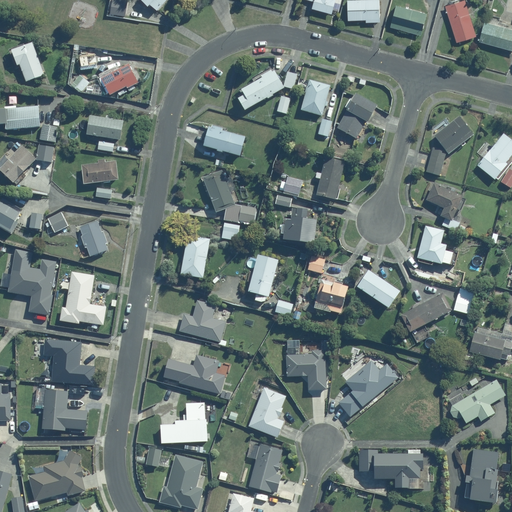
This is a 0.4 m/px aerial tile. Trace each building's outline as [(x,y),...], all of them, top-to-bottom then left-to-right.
[(128,3),(114,0),(113,0),(111,15),(125,17),(128,3)] [(167,0),(142,0),(150,7),(151,5),(158,11),(167,0)] [(332,15),(335,0),(308,0),(315,2),(313,10),(332,15)] [(380,23),(379,0),(347,1),(348,21),(366,20),(366,23),(380,23)] [(477,37),(465,2),(446,9),(458,43),(477,37)] [(421,36),(426,16),(397,7),(391,27),(421,36)] [(491,17),(489,26),(485,25),(480,43),(511,51),(511,32),(495,28),(498,19),(491,17)] [(45,78),(33,45),(12,53),(17,68),(20,67),(26,84),(45,78)] [(137,87),(129,67),(119,71),(117,67),(100,74),(102,80),(100,80),(108,97),(127,89),(128,91),(137,87)] [(245,113),(284,91),(273,71),(260,78),(261,80),(241,92),(244,98),(238,101),(245,113)] [(298,76),(288,73),(284,89),(294,91),(298,76)] [(90,81),(82,75),(73,88),(81,94),(90,81)] [(331,87),(310,82),(302,111),(323,117),(331,87)] [(378,110),(356,97),(338,129),(357,140),(366,123),(369,125),(378,110)] [(290,100),(281,98),(278,113),(287,115),(290,100)] [(40,130),(38,108),(6,111),(6,113),(0,113),(0,128),(8,128),(9,133),(40,130)] [(87,137),(121,143),(125,123),(113,121),(114,118),(106,117),(105,120),(90,117),(87,137)] [(332,121),(322,119),(319,136),(329,138),(332,121)] [(449,156),(474,137),(460,119),(450,126),(446,120),(431,131),(449,156)] [(224,129),(211,126),(205,149),(241,158),(245,140),(223,134),(224,129)] [(58,130),(44,128),(42,143),(56,145),(58,130)] [(511,158),(511,143),(504,136),(478,167),(496,182),(509,166),(507,165),(511,158)] [(114,144),(98,142),(97,151),(112,153),(114,144)] [(55,150),(40,148),(38,162),(53,164),(55,150)] [(36,162),(21,149),(15,157),(14,156),(0,172),(0,175),(14,187),(15,185),(18,187),(26,178),(24,176),(36,162)] [(442,152),(433,150),(428,175),(442,178),(446,157),(442,156),(442,152)] [(84,187),(119,183),(116,163),(105,164),(105,160),(99,161),(99,165),(81,167),(84,187)] [(345,165),(327,160),(317,197),(336,202),(345,165)] [(511,187),(511,171),(510,170),(501,183),(510,190),(511,187)] [(221,173),(204,179),(217,214),(226,210),(235,207),(229,193),(235,191),(231,179),(224,182),(221,173)] [(302,184),(287,180),(284,193),(299,197),(302,184)] [(466,201),(435,186),(427,202),(445,210),(441,218),(445,220),(441,227),(455,233),(460,224),(453,221),(458,211),(461,212),(466,201)] [(112,191),(96,189),(95,198),(111,201),(112,191)] [(292,200),(277,196),(275,206),(290,209),(292,200)] [(0,229),(12,237),(19,226),(15,224),(23,212),(2,199),(0,202),(0,229)] [(235,207),(226,210),(225,221),(252,226),(256,205),(247,204),(246,207),(234,205),(235,207)] [(285,242),(314,245),(316,222),(308,221),(309,213),(297,212),(296,221),(286,220),(286,227),(281,227),(280,236),(285,237),(285,242)] [(68,228),(60,213),(48,219),(56,235),(68,228)] [(43,216),(32,215),(30,230),(41,231),(43,216)] [(101,233),(98,223),(81,229),(83,236),(81,237),(85,249),(87,249),(90,258),(108,252),(105,245),(107,244),(103,232),(101,233)] [(239,227),(224,224),(222,239),(237,242),(239,227)] [(444,232),(426,227),(418,260),(442,266),(443,265),(451,267),(455,254),(445,252),(446,248),(440,247),(444,232)] [(210,241),(188,237),(181,277),(203,281),(210,241)] [(32,255),(16,252),(12,276),(4,275),(2,289),(9,290),(9,293),(34,297),(31,313),(50,317),(54,297),(50,297),(56,266),(42,263),(40,271),(30,269),(32,255)] [(280,262),(259,256),(249,294),(257,297),(256,302),(265,304),(266,298),(270,299),(280,262)] [(321,275),(325,260),(311,256),(307,271),(321,275)] [(401,293),(369,272),(372,268),(364,263),(358,272),(366,277),(357,289),(389,310),(401,293)] [(95,276),(72,273),(66,309),(62,309),(60,321),(80,325),(80,323),(91,325),(90,328),(97,330),(97,326),(103,327),(106,309),(90,306),(95,276)] [(341,317),(348,288),(322,281),(320,287),(318,286),(314,299),(317,300),(314,310),(341,317)] [(475,295),(460,290),(453,310),(469,315),(475,295)] [(451,312),(443,296),(404,316),(413,333),(451,312)] [(216,306),(197,302),(193,318),(184,316),(180,333),(221,343),(226,323),(213,320),(216,306)] [(293,307),(278,303),(275,314),(290,318),(293,307)] [(511,338),(478,330),(472,354),(501,362),(502,358),(510,360),(511,350),(511,338)] [(45,341),(44,357),(55,358),(53,373),(52,381),(94,385),(96,369),(80,367),(82,345),(45,341)] [(313,357),(287,358),(288,379),(309,378),(310,393),(327,392),(326,352),(313,352),(313,357)] [(220,364),(197,357),(194,368),(169,361),(164,380),(178,383),(178,385),(220,396),(226,379),(216,376),(220,364)] [(351,418),(397,379),(386,365),(379,371),(371,363),(346,384),(353,392),(339,403),(351,418)] [(496,382),(463,400),(460,395),(450,401),(453,406),(452,406),(452,407),(452,408),(451,408),(451,409),(451,410),(451,411),(451,412),(451,413),(451,414),(452,415),(452,416),(452,417),(453,417),(454,418),(455,419),(456,419),(456,420),(457,420),(458,420),(459,420),(460,420),(461,420),(462,420),(463,420),(466,425),(478,418),(481,424),(496,416),(490,406),(505,398),(496,382)] [(285,397),(263,389),(249,427),(278,438),(284,422),(279,420),(282,410),(281,409),(285,397)] [(68,394),(46,392),(43,431),(66,433),(66,430),(86,432),(87,414),(67,412),(68,394)] [(205,405),(186,405),(186,416),(183,416),(184,425),(161,425),(161,445),(207,443),(205,405)] [(276,496),(279,490),(282,478),(276,477),(284,453),(259,445),(258,447),(252,445),(248,458),(256,460),(248,486),(248,487),(276,496)] [(162,452),(149,449),(146,466),(158,468),(162,452)] [(407,451),(407,455),(399,456),(399,451),(384,451),(384,456),(377,456),(377,452),(360,452),(360,474),(375,474),(375,481),(396,481),(396,491),(410,490),(410,480),(421,480),(421,470),(423,469),(422,455),(420,455),(420,451),(407,451)] [(46,475),(30,479),(36,502),(67,494),(68,496),(85,491),(82,478),(83,478),(81,468),(79,468),(79,466),(82,460),(70,453),(65,462),(44,467),(46,475)] [(467,474),(464,499),(471,500),(471,504),(497,508),(499,493),(496,493),(499,474),(496,473),(498,457),(475,453),(472,475),(467,474)] [(202,464),(176,457),(167,490),(164,489),(160,503),(181,508),(181,506),(197,510),(202,491),(195,490),(202,464)] [(0,511),(2,511),(12,476),(0,472),(0,511)] [(279,490),(276,496),(293,501),(295,494),(279,490)] [(251,511),(254,501),(233,496),(229,511),(251,511)] [(25,511),(24,499),(13,500),(13,511),(25,511)]
